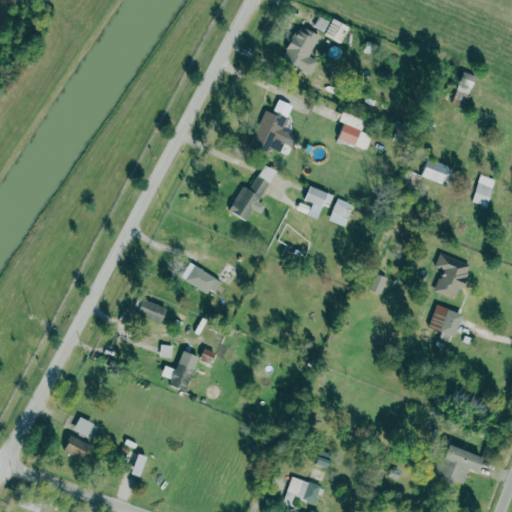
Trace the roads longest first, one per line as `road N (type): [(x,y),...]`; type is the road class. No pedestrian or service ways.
road 1 (secondary): [(0,478),(255,0)]
road 2 (residential): [(140,511),(8,463)]
